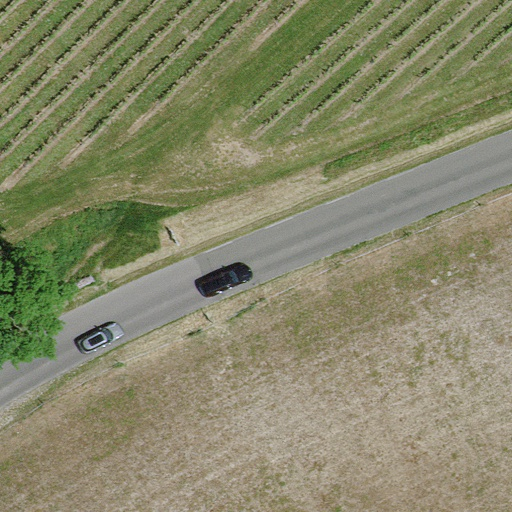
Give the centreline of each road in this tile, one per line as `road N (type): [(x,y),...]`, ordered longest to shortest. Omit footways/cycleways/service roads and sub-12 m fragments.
road 1 (tertiary): [(511,159),(209,275),(0,381)]
road 2 (track): [(150,203),(0,369)]
